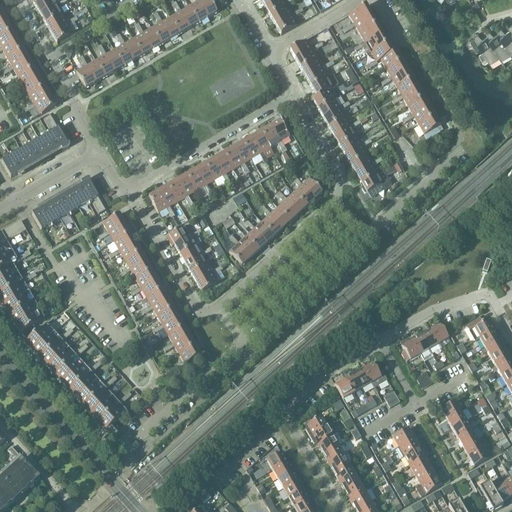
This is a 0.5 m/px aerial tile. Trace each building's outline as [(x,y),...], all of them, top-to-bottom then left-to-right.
[(58,8),(62,5),(60,2),(56,5),(53,0),(46,0),(35,7),(40,16),(57,6),(58,8)] [(102,10),(109,4),(104,0),(100,0),(96,4),(102,10)] [(193,0),(196,4),(188,8),(198,25),(207,19),(198,3),(199,2),(198,0),(193,0)] [(198,3),(207,19),(217,14),(208,0),(202,0),(199,2),(198,3)] [(227,6),(223,0),(217,4),(220,9),(227,6)] [(259,0),(264,8),(278,0),(281,0),(282,0),(259,0)] [(278,0),(264,8),(270,18),(286,8),(282,0),(281,0),(278,0)] [(62,16),(58,8),(57,6),(40,16),(46,25),(62,16)] [(349,17),(354,25),(355,27),(371,17),(365,7),(349,17)] [(177,15),(170,19),(179,35),(189,30),(179,14),(181,13),(178,8),(175,10),(177,15)] [(188,8),(181,13),(179,14),(189,30),(198,25),(188,8)] [(293,19),(298,16),(296,13),(291,16),(286,8),(270,18),(275,27),(292,17),(293,19)] [(69,27),(73,24),(71,21),(67,23),(62,16),(46,25),(51,35),(68,25),(69,27)] [(297,27),(293,19),(292,17),(275,27),(281,37),(297,27)] [(356,28),(360,36),(376,27),(371,17),(355,27),(354,25),(348,28),(350,32),(356,28)] [(159,26),(151,30),(161,46),(170,41),(160,25),(162,24),(159,19),(156,21),(159,26)] [(179,35),(170,19),(162,24),(160,25),(170,41),(179,35)] [(0,39),(13,32),(7,23),(0,26),(0,39)] [(51,35),(57,44),(73,35),(69,27),(68,25),(51,35)] [(382,36),(376,27),(360,36),(364,44),(365,45),(382,36)] [(497,31),(499,34),(511,55),(511,56),(511,32),(511,30),(504,34),(501,29),(497,31)] [(142,57),(151,52),(142,35),(143,34),(141,30),(137,32),(140,36),(132,41),(142,57)] [(142,35),(151,52),(161,46),(151,30),(143,34),(142,35)] [(2,51),(18,41),(13,32),(0,39),(0,47),(1,49),(2,51)] [(502,61),(511,55),(499,34),(493,37),(489,32),(486,34),(488,37),(500,58),(502,61)] [(479,55),(484,63),(488,61),(490,64),(500,58),(488,37),(481,41),(478,35),(475,37),(475,38),(481,49),(484,53),(479,55)] [(387,45),(382,36),(365,45),(364,44),(359,47),(361,50),(360,51),(362,53),(364,52),(367,57),(371,55),(387,45)] [(475,38),(470,41),(476,52),(481,49),(475,38)] [(0,54),(3,52),(7,60),(23,51),(18,41),(2,51),(1,49),(0,49),(0,54)] [(123,68),(133,63),(123,46),(125,45),(122,41),(119,43),(121,47),(114,52),(123,68)] [(125,45),(123,46),(133,63),(142,57),(132,41),(125,45)] [(295,61),(312,52),(311,50),(306,42),(290,51),(295,61)] [(393,54),(387,45),(371,55),(375,62),(376,64),(377,64),(381,62),(393,55),(393,54)] [(313,53),(318,50),(316,47),(311,50),(312,52),(295,61),(301,70),(317,61),(313,53)] [(352,47),(344,52),(346,56),(355,51),(354,50),(352,47)] [(13,69),(29,60),(23,51),(7,60),(12,68),(13,69)] [(105,79),(114,73),(104,57),(106,56),(103,51),(100,53),(103,58),(95,62),(105,79)] [(114,52),(106,56),(104,57),(114,73),(123,68),(114,52)] [(393,54),(393,55),(381,62),(386,71),(402,61),(397,52),(393,54)] [(14,71),(18,79),(34,69),(29,60),(13,69),(12,68),(7,70),(9,74),(14,71)] [(306,80),(322,70),(321,69),(317,61),(301,70),(306,80)] [(408,71),(402,61),(386,71),(390,79),(391,80),(408,71)] [(86,90),(95,84),(86,68),(87,67),(85,62),(81,64),(84,69),(76,73),(86,90)] [(86,68),(95,84),(105,79),(95,62),(87,67),(86,68)] [(323,72),(329,69),(327,65),(321,69),(322,70),(306,80),(311,89),(328,80),(323,72)] [(23,88),(40,79),(34,69),(18,79),(22,86),(23,88)] [(350,70),(345,73),(349,80),(354,77),(350,70)] [(393,82),(397,90),(413,80),(408,71),(391,80),(390,79),(386,81),(388,85),(393,82)] [(339,86),(333,77),(328,80),(311,89),(317,98),(329,91),(329,92),(339,86)] [(354,77),(349,80),(353,87),(358,84),(354,77)] [(24,90),(29,97),(45,88),(40,79),(23,88),(22,86),(18,89),(20,93),(24,90)] [(419,89),(413,80),(397,90),(401,97),(402,99),(419,89)] [(360,87),(354,90),(355,92),(358,97),(364,93),(360,87)] [(34,107),(51,97),(45,88),(29,97),(33,105),(34,107)] [(403,101),(408,108),(424,99),(419,89),(402,99),(401,97),(397,100),(399,103),(403,101)] [(329,91),(317,98),(312,101),(318,110),(334,101),(329,92),(329,91)] [(56,107),(51,97),(34,107),(33,105),(29,108),(31,111),(35,108),(40,116),(56,107)] [(408,108),(412,116),(413,118),(430,108),(424,99),(408,108)] [(334,101),(318,110),(323,120),(340,110),(339,108),(334,101)] [(341,112),(345,109),(343,106),(339,108),(340,110),(323,120),(329,129),(345,119),(341,112)] [(435,117),(430,108),(413,118),(412,116),(408,119),(410,122),(414,119),(419,127),(435,117)] [(375,115),(370,118),(373,123),(378,120),(375,115)] [(51,125),(54,123),(50,117),(44,121),(47,127),(51,125)] [(443,132),(435,117),(419,127),(424,137),(437,129),(440,134),(443,132)] [(345,119),(329,129),(334,138),(351,129),(350,127),(345,119)] [(280,122),(270,128),(280,144),(282,143),(289,139),(280,122)] [(47,127),(51,134),(58,130),(54,123),(51,125),(47,127)] [(352,131),(356,128),(354,124),(350,127),(351,129),(334,138),(340,148),(356,138),(352,131)] [(408,132),(417,127),(415,124),(406,128),(408,132)] [(261,133),(270,150),(278,145),(281,150),(284,148),(282,143),(280,144),(270,128),(261,133)] [(394,129),(389,132),(393,138),(397,135),(394,129)] [(58,130),(30,146),(1,163),(11,179),(61,150),(62,152),(69,149),(58,130)] [(261,155),(263,154),(270,150),(261,133),(252,139),(261,155)] [(345,157),(361,148),(360,146),(356,138),(340,148),(345,157)] [(263,154),(261,155),(252,139),(242,144),(252,160),(259,156),(262,161),(266,159),(263,154)] [(362,149),(367,146),(365,143),(360,146),(361,148),(345,157),(351,166),(367,157),(362,149)] [(242,166),(244,165),(252,160),(242,144),(233,149),(242,166)] [(233,149),(224,155),(233,171),(241,167),(243,171),(247,169),(244,165),(242,166),(233,149)] [(224,177),(226,176),(233,171),(224,155),(214,160),(224,177)] [(367,157),(351,166),(356,176),(372,166),(371,164),(367,157)] [(226,176),(224,177),(214,160),(205,166),(214,182),(222,178),(225,182),(228,180),(226,176)] [(378,176),(373,168),(378,165),(376,162),(371,164),(372,166),(356,176),(361,185),(378,176)] [(399,165),(394,168),(397,172),(398,176),(404,173),(403,171),(399,165)] [(205,187),(207,186),(214,182),(205,166),(196,171),(205,187)] [(196,171),(186,177),(196,193),(203,188),(206,193),(210,191),(207,186),(205,187),(196,171)] [(382,173),(378,176),(361,185),(363,188),(362,189),(362,190),(364,194),(365,195),(367,194),(376,189),(379,194),(391,188),(382,173)] [(186,198),(188,197),(196,193),(186,177),(177,182),(186,198)] [(82,186),(42,210),(32,215),(41,232),(98,199),(87,180),(81,184),(82,186)] [(301,188),(314,202),(322,194),(309,180),(302,186),(301,188)] [(177,182),(168,187),(177,204),(185,199),(187,204),(191,202),(188,197),(186,198),(177,182)] [(302,186),(299,182),(296,185),(299,189),(293,195),(306,209),(314,202),(301,188),(302,186)] [(395,185),(391,187),(391,188),(392,189),(388,191),(390,194),(397,188),(395,185)] [(179,207),(177,204),(168,187),(158,193),(168,209),(170,208),(172,212),(179,207)] [(172,213),(172,212),(170,208),(168,209),(158,193),(149,198),(158,215),(166,210),(169,215),(172,213)] [(242,195),(232,201),(237,208),(246,202),(242,195)] [(285,202),(298,216),(306,209),(293,195),(286,201),(285,202)] [(286,201),(283,197),(280,200),(284,204),(277,209),(290,223),(298,216),(285,202),(286,201)] [(95,209),(102,205),(98,199),(92,203),(95,209)] [(211,203),(204,207),(207,212),(214,208),(211,203)] [(105,212),(102,205),(95,209),(99,216),(105,212)] [(277,209),(271,215),(269,217),(282,231),(290,223),(277,209)] [(271,215),(267,211),(264,214),(268,218),(261,224),(274,238),(282,231),(269,217),(271,215)] [(110,236),(109,235),(125,225),(119,215),(103,225),(108,233),(103,236),(105,239),(110,236)] [(202,218),(197,221),(202,230),(208,227),(202,218)] [(231,220),(222,225),(226,231),(235,225),(231,220)] [(266,245),(274,238),(261,224),(255,230),(253,231),(266,245)] [(19,230),(16,225),(13,226),(19,236),(22,234),(19,230)] [(109,235),(110,236),(114,244),(130,234),(125,225),(109,235)] [(17,260),(12,252),(7,243),(19,236),(13,226),(0,233),(0,300),(20,335),(45,321),(35,304),(41,300),(39,297),(33,300),(25,285),(31,281),(29,278),(22,281),(13,265),(18,262),(19,263),(25,260),(23,256),(17,260)] [(255,230),(251,226),(248,229),(252,233),(245,239),(258,253),(266,245),(253,231),(255,230)] [(192,239),(197,236),(195,233),(190,236),(185,228),(169,237),(175,247),(191,237),(192,239)] [(136,244),(130,234),(114,244),(118,252),(114,254),(116,258),(120,255),(119,253),(136,244)] [(196,247),(192,239),(191,237),(175,247),(180,256),(196,247)] [(237,246),(250,260),(258,253),(245,239),(239,244),(237,246)] [(239,244),(235,240),(232,243),(236,247),(229,253),(242,267),(250,260),(237,246),(239,244)] [(119,253),(120,255),(125,263),(141,253),(136,244),(119,253)] [(203,258),(207,255),(205,252),(201,254),(196,247),(180,256),(185,266),(202,256),(203,258)] [(147,262),(141,253),(125,263),(129,270),(125,273),(127,276),(131,274),(130,272),(147,262)] [(185,266),(191,275),(207,265),(203,258),(202,256),(185,266)] [(482,271),(487,273),(491,262),(486,260),(482,271)] [(131,274),(136,281),(152,272),(147,262),(130,272),(131,274)] [(214,276),(218,274),(216,270),(212,273),(207,265),(191,275),(196,284),(213,275),(214,276)] [(157,281),(152,272),(136,281),(140,289),(135,292),(137,295),(142,292),(141,291),(157,281)] [(214,276),(213,275),(196,284),(202,294),(218,284),(214,276)] [(141,291),(142,292),(147,300),(163,290),(157,281),(141,291)] [(153,311),(152,309),(168,300),(163,290),(147,300),(151,308),(146,310),(148,314),(153,311)] [(152,309),(153,311),(157,319),(174,309),(168,300),(152,309)] [(164,330),(163,328),(179,318),(174,309),(157,319),(162,326),(157,329),(159,332),(164,330)] [(163,328),(164,330),(168,337),(185,328),(179,318),(163,328)] [(466,328),(474,343),(479,340),(494,332),(489,322),(483,325),(480,320),(466,328)] [(25,344),(40,360),(106,433),(127,413),(121,406),(126,402),(124,399),(118,403),(107,390),(112,386),(109,383),(104,387),(92,374),(97,370),(95,367),(89,371),(77,358),(83,354),(80,351),(75,355),(63,342),(68,338),(65,335),(60,340),(47,325),(25,344)] [(430,331),(439,346),(441,350),(445,348),(442,344),(448,340),(440,325),(430,331)] [(190,337),(185,328),(168,337),(173,345),(168,348),(170,351),(175,348),(174,347),(190,337)] [(429,351),(439,346),(430,331),(421,336),(429,351)] [(479,340),(485,350),(500,341),(494,332),(479,340)] [(421,336),(411,342),(420,357),(429,351),(421,336)] [(174,347),(175,348),(179,356),(195,346),(190,337),(174,347)] [(401,354),(406,364),(410,362),(420,357),(411,342),(408,343),(407,341),(400,345),(405,352),(401,354)] [(500,341),(485,350),(481,352),(483,356),(487,354),(490,359),(505,350),(500,341)] [(185,365),(201,356),(195,346),(179,356),(183,364),(179,366),(181,370),(186,367),(185,365)] [(490,359),(496,368),(511,360),(505,350),(490,359)] [(498,372),(501,378),(511,371),(511,362),(511,360),(496,368),(491,371),(494,375),(498,372)] [(363,370),(371,385),(374,390),(387,382),(384,376),(381,378),(372,364),(363,370)] [(362,390),(371,385),(363,370),(353,375),(362,390)] [(511,371),(501,378),(506,387),(511,383),(511,371)] [(426,374),(416,380),(422,391),(432,385),(426,374)] [(353,395),(362,390),(353,375),(344,381),(353,395)] [(353,395),(344,381),(334,386),(343,401),(353,395)] [(488,390),(483,394),(486,399),(491,396),(488,390)] [(384,399),(385,402),(390,410),(400,404),(394,393),(389,396),(384,399)] [(447,421),(462,413),(456,403),(441,412),(447,421)] [(366,406),(360,409),(364,415),(369,411),(366,406)] [(360,409),(355,412),(358,418),(364,415),(360,409)] [(447,421),(452,431),(467,422),(462,413),(447,421)] [(502,415),(497,418),(500,423),(505,420),(502,415)] [(478,423),(481,428),(492,423),(489,417),(478,423)] [(307,427),(308,429),(305,431),(310,438),(327,428),(322,418),(307,427)] [(467,422),(452,431),(458,440),(472,432),(467,422)] [(337,435),(332,426),(327,428),(310,438),(314,446),(317,444),(318,446),(337,435)] [(393,439),(399,449),(414,440),(408,431),(400,435),(393,439)] [(463,450),(478,441),(472,432),(458,440),(463,450)] [(323,455),(338,447),(342,444),(337,435),(318,446),(323,455)] [(120,440),(124,445),(128,442),(123,437),(120,440)] [(505,438),(499,441),(502,447),(508,444),(505,438)] [(414,440),(399,449),(396,451),(401,460),(404,458),(419,450),(414,440)] [(478,441),(463,450),(468,459),(483,450),(478,441)] [(323,455),(329,465),(343,456),(338,447),(323,455)] [(404,458),(410,468),(425,459),(423,456),(426,455),(422,448),(419,450),(404,458)] [(468,459),(474,469),(489,460),(483,450),(468,459)] [(0,511),(2,511),(3,511),(4,511),(15,502),(13,501),(22,493),(23,495),(34,485),(33,483),(37,479),(20,460),(21,459),(16,454),(13,457),(9,460),(14,465),(4,474),(6,476),(0,481),(0,511)] [(267,462),(273,472),(288,463),(282,454),(267,462)] [(329,465),(334,474),(349,466),(343,456),(329,465)] [(415,477),(430,468),(425,459),(410,468),(415,477)] [(273,472),(278,481),(293,473),(288,463),(273,472)] [(354,475),(349,466),(334,474),(339,483),(354,475)] [(415,477),(421,486),(435,478),(434,475),(437,474),(433,467),(430,468),(415,477)] [(278,481),(283,491),(298,482),(293,473),(278,481)] [(360,484),(354,475),(339,483),(345,493),(360,484)] [(421,486),(415,489),(421,499),(441,488),(441,487),(444,486),(440,479),(437,481),(435,478),(421,486)] [(511,482),(510,479),(501,484),(509,499),(511,497),(511,482)] [(509,499),(501,484),(498,480),(489,485),(492,490),(491,490),(496,497),(500,505),(500,504),(509,499)] [(283,491),(289,500),(304,492),(298,482),(283,491)] [(345,493),(350,502),(365,494),(360,484),(345,493)] [(492,490),(489,485),(479,491),(483,497),(480,499),(485,506),(487,505),(491,511),(496,511),(503,509),(500,504),(500,505),(496,497),(491,490),(492,490)] [(289,500),(294,509),(309,501),(304,492),(289,500)] [(350,502),(356,511),(370,503),(365,494),(350,502)] [(393,495),(388,498),(391,503),(397,500),(393,495)] [(199,501),(187,511),(201,511),(200,510),(204,506),(199,501)] [(289,511),(311,511),(315,510),(309,501),(294,509),(289,511)] [(356,511),(355,511),(375,511),(370,503),(356,511)] [(466,511),(464,508),(461,509),(458,503),(448,509),(449,511),(466,511)]
